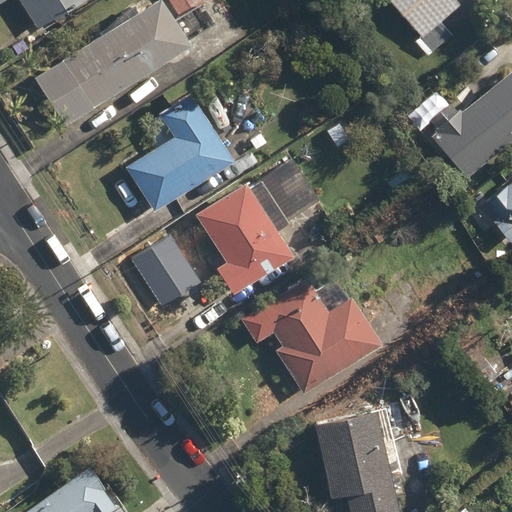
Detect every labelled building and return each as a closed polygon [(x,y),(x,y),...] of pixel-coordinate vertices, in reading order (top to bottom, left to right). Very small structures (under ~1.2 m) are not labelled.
[(0,0),(0,2),(3,0),(21,0),(39,26),(79,0),(0,0)] [(37,76),(67,123),(193,43),(189,38),(216,20),(204,2),(208,0),(141,0),(138,2),(142,9),(37,76)] [(391,0),(423,36),(460,2),(457,0),(391,0)] [(511,67),(470,107),(458,95),(438,113),(445,120),(432,132),(471,174),(511,135),(511,67)] [(128,165),(156,209),(237,159),(193,89),(160,110),(162,113),(153,121),(155,147),(128,165)] [(386,103),(395,114),(407,104),(398,94),(386,103)] [(339,122),(327,130),(338,146),(349,139),(339,122)] [(250,140),(257,149),(267,141),(261,132),(250,140)] [(218,267),(235,293),(295,254),(278,229),(322,200),(294,158),(250,186),(246,181),(197,213),(228,260),(218,267)] [(511,181),(484,204),(511,239),(511,181)] [(272,342),(304,392),(384,341),(353,293),(348,296),(334,275),(315,287),(308,275),(242,317),(257,341),(274,331),(278,338),(272,342)] [(346,493),(350,511),(401,511),(398,495),(407,493),(387,405),(315,422),(332,497),(346,493)] [(32,511),(115,511),(89,473),(32,511)]
